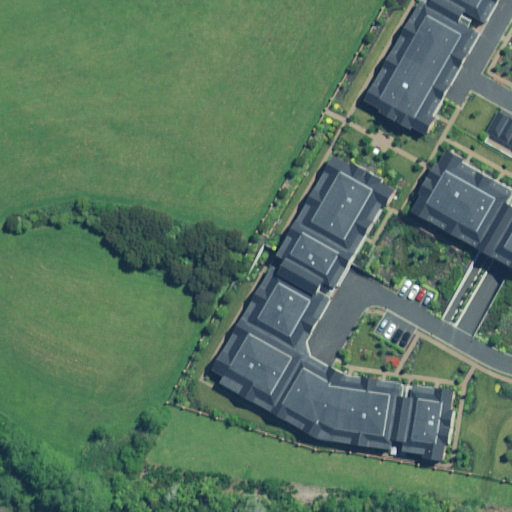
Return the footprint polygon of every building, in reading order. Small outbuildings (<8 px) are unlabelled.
[(432,0),(428,6),(458,23),(464,13),(485,24),(497,0),(432,0)] [(421,2),(365,102),(381,111),(379,113),(411,131),(413,129),(426,136),(436,119),(432,117),(479,35),(458,23),(428,6),(421,2)] [(511,119),(498,112),(486,133),(511,147),(511,119)] [(420,198),(410,214),(463,244),(483,255),(510,209),(504,206),(511,193),(461,165),(463,161),(446,151),(438,165),(436,164),(417,196),(420,198)] [(333,157),(295,221),(354,255),(381,206),(385,209),(386,206),(394,192),(380,184),(382,181),(350,163),(349,166),(333,157)] [(511,210),(510,209),(483,255),(511,271),(511,210)] [(283,263),(280,268),(318,290),(321,284),(333,291),(354,255),(295,221),(274,258),(283,263)] [(271,268),(240,322),(297,355),(304,343),(329,301),(316,294),(318,290),(280,268),(278,272),(271,268)] [(240,322),(211,372),(223,379),(219,386),(271,415),(301,362),(309,359),(304,343),(297,355),(240,322)] [(301,362),(271,415),(320,442),(392,453),(394,444),(399,445),(406,399),(399,398),(401,386),(345,377),(309,359),(301,362)] [(406,399),(399,445),(404,445),(403,454),(424,457),(424,461),(443,464),(446,447),(449,448),(454,412),(451,412),(454,393),(413,387),(411,400),(406,399)]
